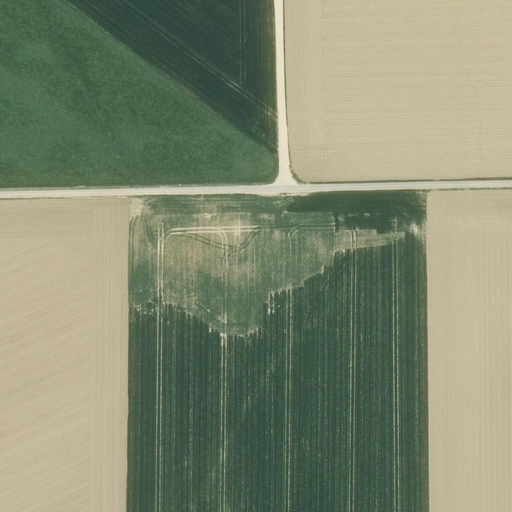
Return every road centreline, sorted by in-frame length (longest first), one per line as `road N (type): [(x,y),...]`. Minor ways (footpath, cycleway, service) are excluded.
road 1 (unclassified): [(511,184),(0,195)]
road 2 (track): [(284,189),(275,0)]
